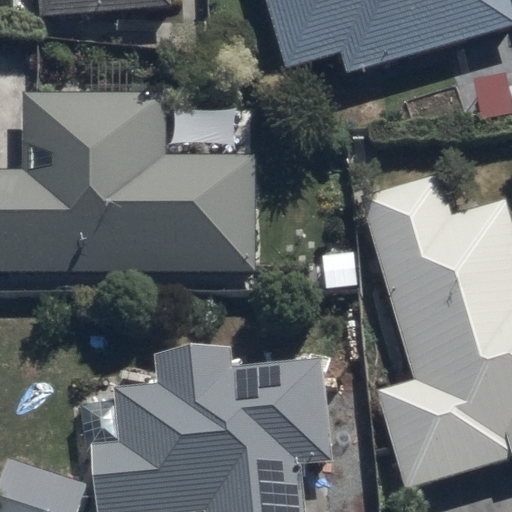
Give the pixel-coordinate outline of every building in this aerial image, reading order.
[(180,7),(179,0),(51,0),(53,19),(180,7)] [(511,0),(280,0),(298,66),(347,53),(352,73),(511,31),(511,0)] [(0,167),(0,263),(259,266),(260,154),(166,154),(166,97),(35,95),(34,168),(0,167)] [(446,174),(366,196),(416,377),(382,386),(409,484),(511,455),(511,217),(507,200),(457,214),(446,174)] [(115,511),(114,511),(312,511),(309,465),(334,463),(326,358),(232,365),(231,347),(162,352),(164,381),(126,383),(130,440),(97,443),(102,511),(115,511)]
